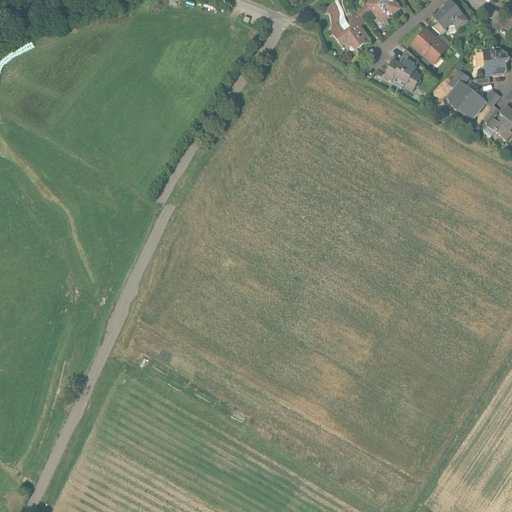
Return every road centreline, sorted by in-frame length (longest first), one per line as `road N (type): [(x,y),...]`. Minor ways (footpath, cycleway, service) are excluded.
road 1 (unclassified): [(29,511),(158,238),(283,45)]
road 2 (unclassified): [(0,17),(162,2),(248,25),(283,45)]
